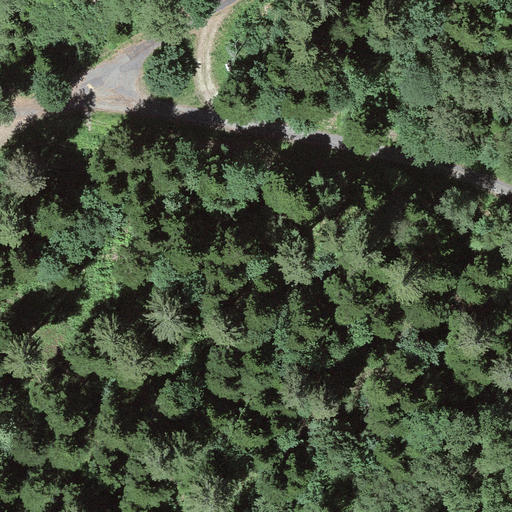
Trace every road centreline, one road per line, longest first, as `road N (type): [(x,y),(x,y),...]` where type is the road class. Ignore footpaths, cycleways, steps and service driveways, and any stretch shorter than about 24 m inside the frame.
road 1 (track): [(0,116),(70,97),(236,121),(441,172),(511,200)]
road 2 (track): [(70,97),(239,0)]
